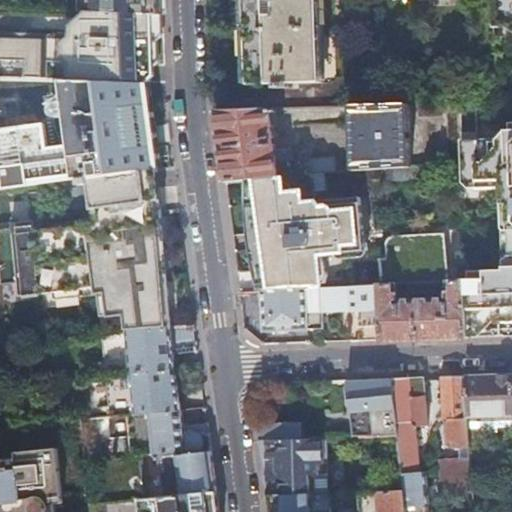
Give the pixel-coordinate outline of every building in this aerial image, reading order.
[(88,0),(88,3),(93,4),(93,11),(153,12),(161,13),(160,0),(88,0)] [(242,0),(244,85),(247,85),(248,88),(257,88),(257,84),(264,84),(264,88),(268,88),(268,84),(276,84),(276,88),(290,88),(290,89),(297,89),(296,83),(321,82),(318,0),(242,0)] [(0,77),(62,79),(146,82),(154,75),(154,67),(154,63),(153,40),(153,31),(153,12),(93,11),(87,10),(79,19),(78,37),(73,36),(73,34),(71,34),(50,33),(47,37),(44,33),(29,33),(15,32),(0,32),(0,31),(0,77)] [(158,40),(162,35),(161,23),(161,13),(153,12),(153,31),(153,40),(158,40)] [(0,190),(54,183),(155,168),(146,100),(146,82),(62,79),(64,97),(70,142),(44,146),(41,122),(0,127),(0,190)] [(459,163),(457,103),(446,103),(448,163),(459,163)] [(410,166),(407,105),(349,107),(352,163),(353,171),(364,170),(410,166)] [(268,110),(214,111),(214,112),(220,149),(224,180),(248,178),(253,178),(278,176),(275,161),(291,159),(289,146),(274,148),(268,110)] [(511,138),(483,169),(483,187),(508,186),(509,230),(511,230),(511,273),(493,275),(494,284),(465,285),(467,337),(511,335),(511,138)] [(311,174),(334,172),(334,164),(333,158),(309,160),(309,162),(297,163),(298,175),(311,174)] [(353,171),(352,163),(334,164),(334,172),(349,171),(353,171)] [(169,327),(155,168),(54,183),(55,195),(56,195),(57,195),(58,196),(59,196),(60,197),(61,197),(62,198),(63,198),(64,198),(65,199),(66,199),(67,199),(68,199),(69,199),(69,200),(70,200),(71,200),(72,200),(73,200),(74,200),(75,200),(76,200),(77,200),(78,200),(94,197),(97,217),(32,226),(31,215),(10,217),(10,223),(0,224),(0,283),(16,282),(17,296),(101,285),(106,318),(122,316),(124,332),(169,327)] [(298,175),(278,176),(253,178),(257,230),(257,232),(257,234),(258,248),(258,250),(258,252),(260,271),(260,273),(261,290),(350,285),(349,267),(349,266),(348,264),(348,263),(347,262),(346,261),(345,261),(344,260),(343,260),(342,260),(341,254),(357,253),(356,231),(361,231),(359,199),(313,202),(311,174),(298,175)] [(253,178),(248,178),(248,223),(248,225),(249,227),(250,229),(251,230),(252,230),(257,230),(253,178)] [(363,231),(361,231),(356,231),(357,253),(365,252),(363,231)] [(381,260),(382,284),(397,283),(406,282),(436,281),(445,281),(443,235),(394,238),(393,238),(391,239),(390,240),(389,241),(388,242),(387,243),(387,244),(387,246),(387,260),(381,260)] [(254,273),(260,273),(260,271),(258,252),(250,252),(254,273)] [(465,285),(464,280),(446,280),(447,298),(398,300),(397,283),(382,284),(379,284),(381,326),(381,340),(424,338),(467,337),(465,285)] [(436,281),(406,282),(407,291),(437,290),(436,281)] [(381,326),(379,284),(350,285),(261,290),(264,330),(310,328),(309,313),(358,312),(359,327),(381,326)] [(169,327),(124,332),(129,373),(174,368),(169,327)] [(129,373),(107,375),(110,401),(132,399),(134,414),(150,413),(179,409),(174,368),(129,373)] [(511,373),(464,376),(468,428),(511,426),(511,373)] [(464,376),(442,376),(445,420),(449,420),(450,442),(454,446),(469,445),(468,428),(464,376)] [(429,511),(425,471),(418,471),(414,425),(427,424),(424,394),(422,395),(420,377),(391,378),(397,434),(403,490),(405,511),(429,511)] [(391,378),(346,380),(349,413),(371,412),(374,435),(397,434),(391,378)] [(134,414),(126,415),(130,458),(140,457),(185,453),(182,436),(179,409),(150,413),(134,414)] [(281,422),(256,423),(259,440),(296,438),(295,426),(281,426),(281,422)] [(184,434),(182,436),(185,453),(200,452),(202,450),(202,449),(203,448),(204,445),(204,443),(203,441),(203,438),(202,437),(200,434),(198,434),(197,433),(195,432),(192,432),(190,432),(188,432),(186,433),(184,434)] [(296,438),(259,440),(263,471),(266,495),(309,494),(330,493),(328,437),(296,438)] [(14,458),(0,459),(0,511),(52,511),(52,503),(60,502),(55,448),(13,452),(14,458)] [(185,453),(140,457),(145,499),(215,492),(213,474),(210,451),(200,452),(185,453)] [(471,484),(470,459),(439,461),(441,477),(444,477),(446,493),(472,491),(471,484)] [(405,511),(403,490),(367,491),(368,511),(405,511)] [(218,511),(218,508),(215,492),(145,499),(142,500),(143,511),(218,511)] [(330,493),(309,494),(310,511),(332,511),(331,493),(330,493)] [(310,511),(309,494),(266,495),(268,511),(310,511)]
